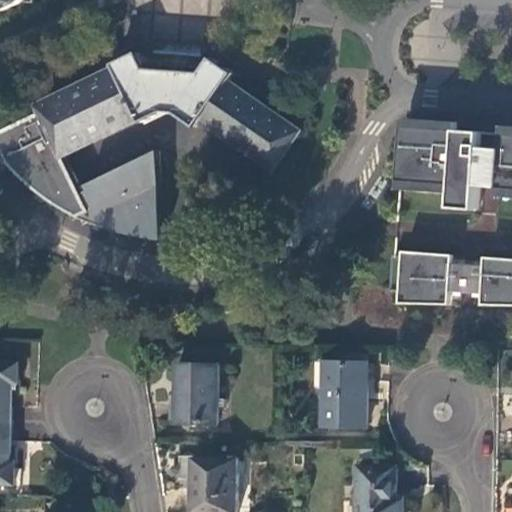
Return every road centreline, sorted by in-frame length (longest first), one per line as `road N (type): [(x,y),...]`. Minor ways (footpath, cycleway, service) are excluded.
road 1 (residential): [(43,230),(110,260),(188,272),(248,262),(323,223),(376,117),(402,98)]
road 2 (residential): [(149,511),(141,461),(97,408)]
road 3 (residential): [(476,511),(439,398)]
